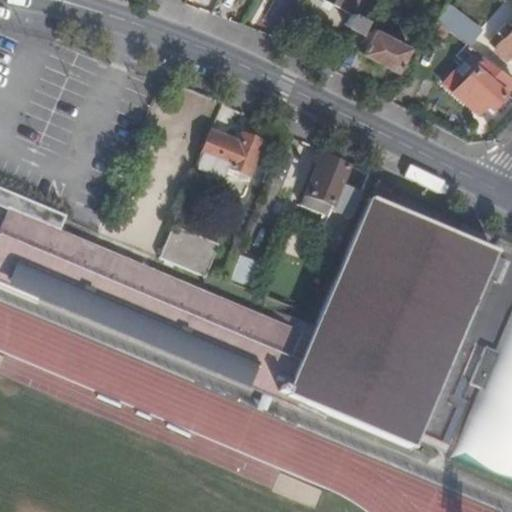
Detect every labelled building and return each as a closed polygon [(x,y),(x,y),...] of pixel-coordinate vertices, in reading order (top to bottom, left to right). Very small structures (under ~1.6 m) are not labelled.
[(319,0),(349,16),(344,27),(356,33),(362,22),(351,16),(359,0),(319,0)] [(482,31),(446,3),(436,21),(449,32),(464,43),(470,47),(482,31)] [(436,21),(431,30),(444,39),(449,32),(436,21)] [(511,27),(511,29),(506,24),(499,32),(504,38),(497,45),(511,58),(511,27)] [(396,73),(410,48),(375,29),(361,54),(396,73)] [(473,69),(483,58),(470,47),(464,43),(455,54),(462,60),(473,69)] [(490,108),(511,83),(511,80),(483,58),(473,69),(463,81),(453,93),(476,113),(485,103),(490,108)] [(453,72),(463,81),(473,69),(462,60),(453,72)] [(442,84),(453,93),(463,81),(453,72),(442,84)] [(261,145),(243,137),(239,146),(210,134),(196,169),(222,179),(226,169),(247,177),(261,145)] [(318,207),(350,220),(367,176),(335,160),(332,165),(320,160),(301,208),(315,214),(318,207)] [(0,211),(7,215),(56,235),(57,235),(63,222),(0,195),(0,211)] [(192,291),(57,235),(56,235),(52,245),(3,225),(0,232),(0,266),(278,382),(274,393),(310,408),(413,450),(495,253),(369,200),(311,340),(192,291)] [(56,235),(7,215),(3,225),(52,245),(56,235)] [(332,264),(346,229),(337,226),(323,260),(332,264)] [(204,280),(218,247),(177,230),(169,250),(163,248),(158,261),(204,280)] [(232,281),(244,285),(255,258),(243,253),(232,281)] [(269,263),(258,259),(247,287),(258,291),(269,263)] [(0,279),(148,340),(274,393),(278,382),(0,266),(0,279)] [(511,481),(511,301),(454,461),(511,481)]
